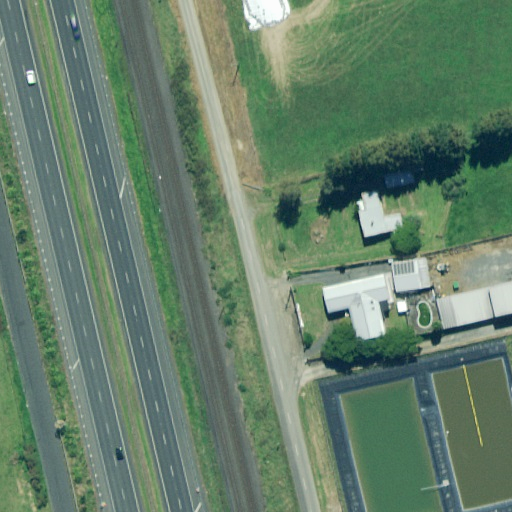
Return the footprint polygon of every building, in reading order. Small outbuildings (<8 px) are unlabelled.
[(424,171),(421,158),(384,168),(389,190),(415,183),(413,174),(424,171)] [(385,219),(378,192),(365,195),(366,201),(358,203),(367,238),(395,231),(396,237),(405,235),(400,215),(385,219)] [(426,258),(392,264),(398,293),(431,287),(426,258)] [(390,299),(385,275),(325,289),(330,313),(351,308),(358,342),(387,335),(379,302),(390,299)] [(511,314),(511,283),(439,300),(445,329),(511,314)]
